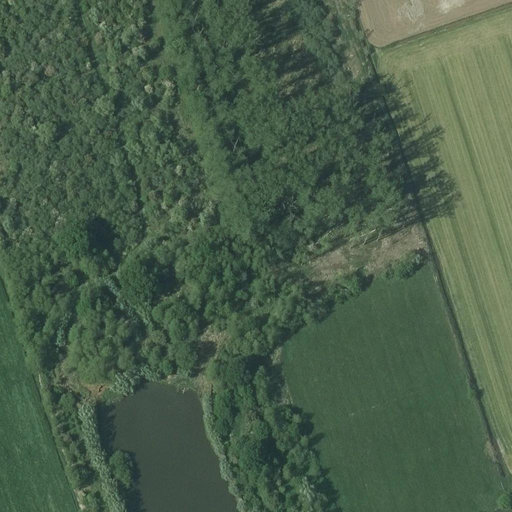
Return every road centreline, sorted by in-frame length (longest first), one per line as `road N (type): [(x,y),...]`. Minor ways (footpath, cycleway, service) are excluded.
road 1 (track): [(511,393),(378,33)]
road 2 (track): [(147,238),(131,160),(79,0)]
